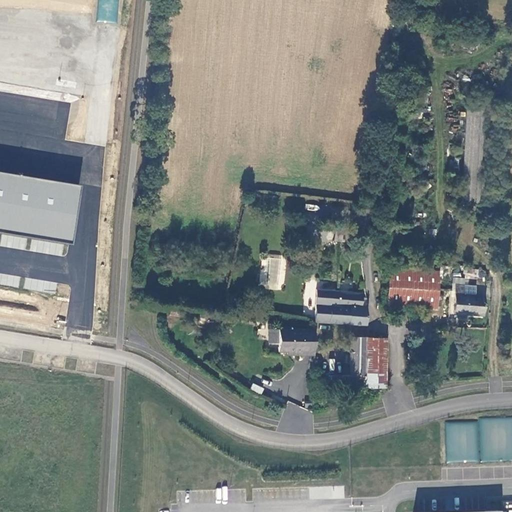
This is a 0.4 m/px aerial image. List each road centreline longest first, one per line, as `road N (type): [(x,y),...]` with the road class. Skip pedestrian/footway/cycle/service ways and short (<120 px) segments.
road 1 (unclassified): [(119,356),(228,422),(287,440),(330,440),(443,407),(511,399)]
road 2 (track): [(511,22),(408,11),(367,210)]
road 3 (track): [(460,241),(496,281),(494,377)]
road 4 (unclassified): [(119,356),(0,338)]
